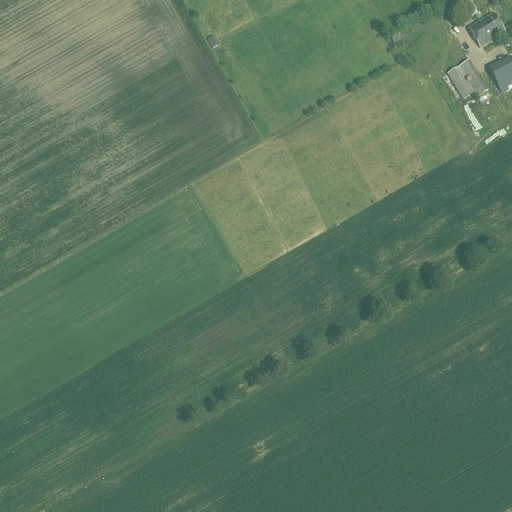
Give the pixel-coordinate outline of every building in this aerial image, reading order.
[(471,18),(478,14),(473,6),(467,9),(471,18)] [(480,48),(505,33),(494,14),(468,29),(480,48)] [(394,44),(401,41),(396,30),(389,33),(394,44)] [(501,95),(511,89),(511,61),(510,58),(488,69),(501,95)] [(476,99),(488,91),(469,61),(447,75),(463,101),(473,94),(476,99)]
